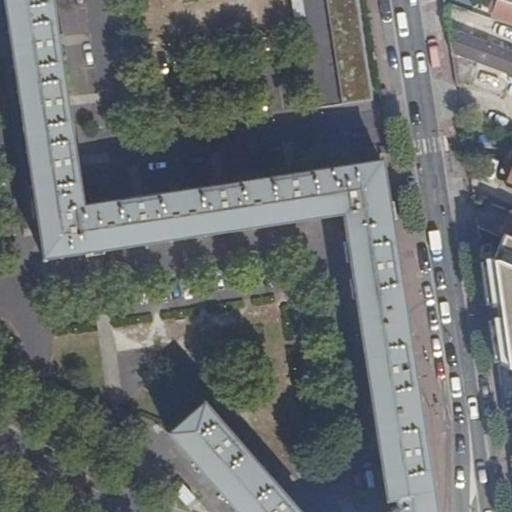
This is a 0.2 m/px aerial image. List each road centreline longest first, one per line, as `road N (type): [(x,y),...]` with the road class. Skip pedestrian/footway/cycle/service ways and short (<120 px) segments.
road 1 (secondary): [(475,511),(399,0)]
road 2 (secondary): [(5,445),(127,511)]
